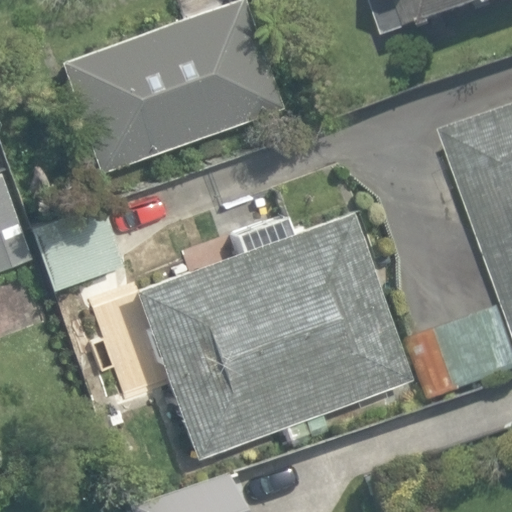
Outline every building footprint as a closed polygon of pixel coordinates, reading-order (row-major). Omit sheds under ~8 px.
[(213,0),(46,59),(87,175),(269,110),(230,0),(213,0)] [(417,25),(421,39),(446,31),(442,17),(499,0),(380,0),(390,33),(417,25)] [(511,107),(452,128),(511,305),(511,107)] [(0,267),(22,261),(0,191),(0,267)] [(20,225),(43,288),(115,263),(93,199),(20,225)] [(125,288),(186,458),(402,380),(342,212),(287,231),(280,210),(224,230),(231,250),(125,288)] [(413,334),(434,396),(511,369),(511,327),(503,303),(413,334)] [(233,475),(245,511),(260,511),(324,490),(309,449),(233,475)]
